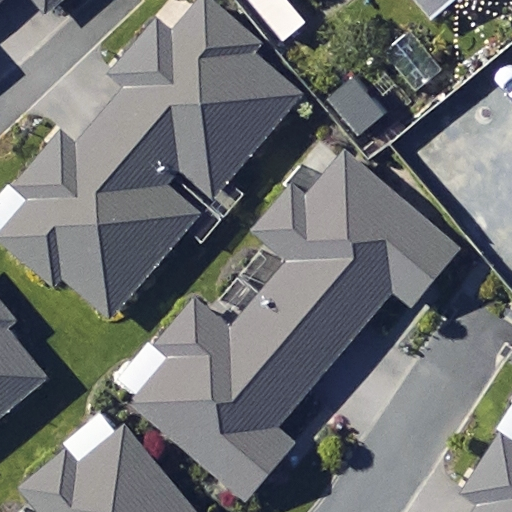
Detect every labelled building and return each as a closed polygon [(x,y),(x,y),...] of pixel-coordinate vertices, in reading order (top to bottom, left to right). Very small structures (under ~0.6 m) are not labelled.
[(0,0),(0,8),(10,0),(34,0),(51,20),(75,0),(0,0)] [(418,0),(434,20),(460,0),(418,0)] [(177,173),(212,204),(309,93),(207,4),(177,38),(161,24),(112,79),(130,94),(80,150),(70,142),(16,203),(25,210),(3,236),(61,287),(67,279),(111,318),(197,220),(163,189),(177,173)] [(462,253),(349,155),(306,204),(292,192),(252,237),(291,271),(233,337),(186,297),(109,385),(246,505),(296,448),(277,431),(396,295),(412,309),(462,253)] [(0,421),(52,377),(0,314),(0,421)] [(193,511),(109,413),(19,489),(38,511),(193,511)] [(511,511),(511,425),(464,500),(481,511),(480,511),(511,511)]
